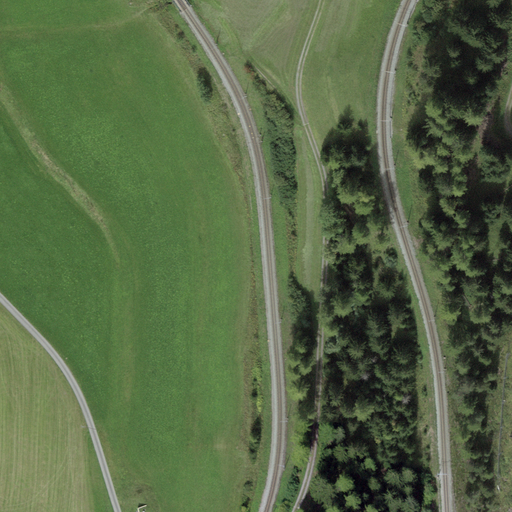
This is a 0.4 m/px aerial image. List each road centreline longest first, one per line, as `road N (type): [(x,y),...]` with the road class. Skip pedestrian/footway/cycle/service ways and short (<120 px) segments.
road 1 (track): [(289,511),(304,468),(322,322),(323,200),(297,80),(321,0)]
road 2 (track): [(118,511),(63,368),(0,295)]
